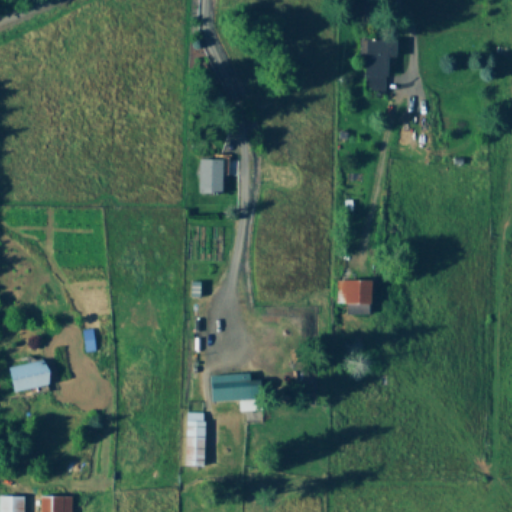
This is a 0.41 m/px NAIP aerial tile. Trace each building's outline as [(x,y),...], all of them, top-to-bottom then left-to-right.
[(363,93),(386,93),(387,40),(360,40),(360,60),(364,60),(363,93)] [(198,160),(198,195),(221,195),(221,160),(198,160)] [(344,281),(344,315),(371,315),(371,280),(344,281)] [(81,332),(86,353),(95,351),(91,330),(81,332)] [(8,368),(13,393),(49,386),(44,361),(8,368)] [(211,403),(238,402),(238,412),(261,412),(260,381),(251,381),(251,375),(210,376),(211,403)] [(203,414),(185,414),(184,468),(203,468),(203,414)] [(23,511),(23,497),(0,497),(0,511),(23,511)] [(39,511),(70,511),(71,497),(39,497),(39,511)]
